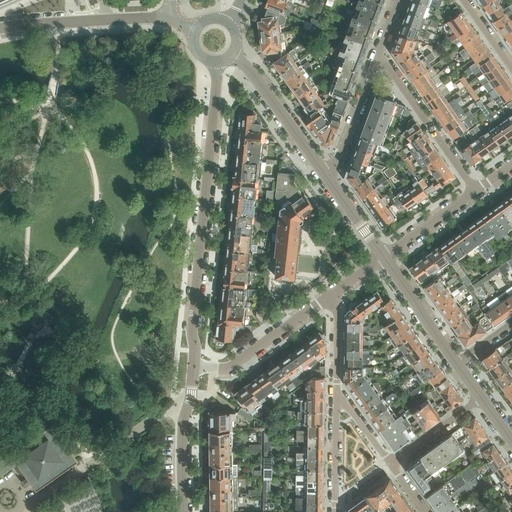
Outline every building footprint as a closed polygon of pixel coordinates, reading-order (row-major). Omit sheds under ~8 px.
[(284,8),(287,1),(284,0),(267,0),(267,1),(268,2),(267,7),(285,14),(287,9),(284,8)] [(358,0),(358,3),(381,11),(382,9),(381,9),(384,0),(358,0)] [(408,8),(408,9),(408,11),(428,18),(430,12),(434,14),(436,7),(433,6),(415,0),(411,0),(410,5),(409,6),(408,8)] [(498,2),(500,0),(492,0),(483,7),(488,15),(501,5),(498,2)] [(356,7),(361,9),(357,18),(353,16),(352,20),(375,28),(376,26),(375,26),(379,14),(380,14),(381,11),(358,3),(356,7)] [(501,5),(488,15),(493,22),(511,8),(511,3),(503,9),(501,5)] [(450,11),(454,17),(462,12),(461,12),(457,6),(450,11)] [(508,16),(511,13),(511,8),(493,22),(498,29),(511,20),(508,16)] [(263,18),(264,21),(259,22),(260,28),(259,28),(260,34),(261,34),(261,36),(281,34),(279,25),(282,25),(282,24),(283,23),(284,23),(285,22),(285,21),(285,20),(285,19),(285,18),(285,17),(284,16),(284,15),(269,10),(267,16),(266,18),(263,18)] [(404,20),(404,21),(404,22),(424,30),(426,24),(430,26),(432,20),(432,19),(428,18),(408,11),(406,16),(405,17),(404,20)] [(454,17),(450,11),(446,20),(448,22),(454,17)] [(454,17),(448,22),(453,29),(467,20),(462,12),(454,17)] [(312,19),(310,23),(313,24),(318,26),(320,20),(321,20),(323,14),(320,13),(319,13),(316,20),(312,19)] [(304,27),(304,28),(310,30),(313,24),(310,23),(303,20),(304,27)] [(352,20),(350,24),(355,25),(351,35),(347,33),(345,36),(369,45),(370,43),(369,42),(373,30),(374,31),(375,28),(352,20)] [(432,20),(430,26),(436,28),(439,22),(432,20)] [(467,20),(453,29),(456,33),(449,37),(452,41),(472,27),(467,20)] [(511,21),(511,20),(498,29),(503,37),(511,30),(511,21)] [(400,29),(399,31),(400,33),(399,34),(398,34),(416,40),(415,40),(417,34),(425,37),(425,38),(428,39),(430,32),(426,31),(404,22),(401,28),(400,29)] [(452,41),(455,45),(457,48),(463,44),(477,34),(472,27),(452,41)] [(511,30),(503,37),(508,44),(511,41),(511,30)] [(276,61),(286,54),(284,42),(282,42),(281,34),(261,36),(261,37),(260,37),(261,44),(262,44),(263,50),(267,49),(268,52),(275,51),(276,61)] [(413,49),(416,40),(398,34),(394,45),(411,51),(413,50),(413,49)] [(466,47),(459,52),(462,56),(482,41),(477,34),(463,44),(466,47)] [(339,54),(343,55),(344,55),(362,62),(363,59),(362,59),(367,47),(368,48),(369,45),(345,36),(344,41),(348,42),(345,51),(340,50),(339,54)] [(482,41),(462,56),(465,60),(471,55),(474,58),(487,49),(482,41)] [(170,52),(171,52),(171,51),(173,51),(174,57),(173,57),(173,58),(180,57),(179,50),(181,50),(182,51),(181,42),(181,43),(170,43),(170,52)] [(315,44),(314,48),(316,51),(325,55),(327,49),(315,44)] [(414,51),(413,50),(411,51),(394,45),(392,52),(405,71),(420,60),(422,62),(426,59),(429,57),(434,54),(427,45),(421,50),(419,48),(414,51)] [(275,63),(277,66),(275,67),(278,71),(279,71),(280,72),(295,62),(299,59),(295,54),(296,53),(293,49),(286,54),(276,61),(273,63),(274,63),(275,63)] [(469,67),(470,67),(472,70),(493,56),(487,49),(474,58),(476,62),(469,67)] [(420,60),(405,71),(412,80),(432,66),(444,57),(439,50),(434,54),(429,57),(426,59),(422,62),(420,60)] [(343,55),(336,74),(354,80),(355,78),(357,77),(358,75),(357,73),(359,69),(360,68),(362,62),(344,55),(343,55)] [(472,70),(474,74),(475,74),(482,70),(484,73),(498,63),(493,56),(472,70)] [(281,74),(280,74),(283,79),(285,77),(287,80),(303,68),(301,65),(299,67),(295,62),(280,72),(281,74)] [(480,81),(483,85),(503,70),(498,63),(484,73),(486,76),(480,81)] [(432,66),(412,80),(417,88),(437,73),(432,66)] [(287,80),(289,83),(287,84),(290,88),(291,88),(292,89),(309,77),(303,68),(287,80)] [(440,77),(445,74),(442,70),(437,73),(417,88),(422,95),(436,85),(442,81),(440,77)] [(483,85),(482,85),(488,92),(494,88),(508,78),(503,70),(483,85)] [(336,74),(330,91),(332,94),(347,99),(348,97),(350,96),(351,94),(350,92),(352,87),(353,87),(354,84),(353,83),(354,80),(336,74)] [(460,79),(465,86),(469,84),(464,76),(460,79)] [(292,89),(293,91),(292,91),(295,95),(297,94),(299,97),(315,85),(309,77),(292,89)] [(493,99),(511,85),(511,83),(508,78),(494,88),(488,92),(493,100),(493,99)] [(436,85),(422,95),(427,102),(448,88),(445,84),(438,88),(436,85)] [(465,86),(470,94),(474,91),(469,84),(465,86)] [(319,95),(316,91),(318,89),(315,85),(299,97),(301,100),(299,101),(302,105),(303,104),(304,106),(319,95)] [(511,85),(493,99),(498,107),(511,97),(511,85)] [(450,92),(450,91),(448,88),(427,102),(432,109),(446,100),(444,96),(450,92)] [(405,106),(393,101),(395,98),(393,94),(390,91),(387,90),(383,90),(379,92),(378,96),(376,95),(371,107),(391,114),(394,115),(401,118),(402,114),(405,106)] [(470,94),(475,101),(479,98),(474,91),(470,94)] [(305,107),(304,108),(307,112),(309,111),(310,113),(325,104),(327,102),(325,99),(323,100),(319,95),(304,106),(305,107)] [(446,100),(432,109),(437,117),(458,102),(455,98),(449,103),(446,100)] [(328,126),(316,135),(322,144),(327,146),(332,143),(341,120),(347,102),(338,99),(334,111),(331,118),(328,126)] [(461,106),(460,106),(458,102),(437,117),(443,124),(456,114),(454,111),(461,106)] [(310,113),(304,119),(310,127),(316,135),(328,126),(331,118),(322,106),(325,105),(325,104),(310,113)] [(490,113),(485,105),(484,106),(480,108),(486,116),(490,113)] [(411,113),(405,106),(402,114),(406,116),(411,113)] [(391,114),(371,107),(365,124),(388,132),(394,115),(391,114)] [(456,114),(443,124),(448,131),(472,114),(471,114),(469,111),(466,113),(463,110),(456,114)] [(240,128),(240,129),(260,131),(261,124),(259,124),(259,122),(255,121),(255,116),(252,116),(253,114),(250,113),(249,112),(245,112),(244,113),(242,113),(242,114),(240,115),(239,126),(240,128)] [(472,114),(448,131),(453,139),(467,129),(473,125),(470,121),(475,118),(472,114)] [(409,120),(404,132),(411,141),(424,132),(413,117),(409,120)] [(511,123),(508,118),(499,124),(508,138),(511,135),(511,123)] [(360,136),(378,143),(383,145),(388,132),(365,124),(360,136)] [(499,124),(489,131),(499,144),(508,138),(499,124)] [(239,136),(239,141),(261,143),(262,131),(260,131),(240,129),(240,130),(239,131),(238,135),(239,136)] [(489,131),(480,137),(490,151),(499,144),(489,131)] [(412,143),(415,147),(410,150),(412,154),(430,141),(425,134),(412,143)] [(378,143),(360,136),(358,142),(359,143),(357,148),(374,154),(378,143)] [(480,137),(471,144),(480,157),(490,151),(480,137)] [(237,143),(237,146),(238,148),(237,159),(262,162),(263,154),(261,154),(262,143),(261,143),(239,141),(239,142),(237,143)] [(430,141),(412,154),(417,161),(422,157),(435,148),(430,141)] [(481,158),(480,157),(471,144),(461,150),(471,165),(481,158)] [(355,154),(353,159),(368,165),(370,165),(374,154),(357,148),(357,149),(355,150),(354,153),(355,154)] [(422,157),(417,161),(422,168),(440,155),(435,148),(422,157)] [(402,150),(399,152),(404,159),(407,157),(402,150)] [(440,155),(422,168),(424,171),(429,168),(432,172),(445,162),(440,155)] [(234,177),(260,179),(262,162),(237,159),(237,160),(235,161),(235,164),(236,166),(235,177),(234,177)] [(365,174),(368,165),(353,159),(353,161),(351,161),(345,177),(351,185),(352,184),(354,188),(367,178),(365,174)] [(435,175),(430,179),(432,182),(450,169),(445,162),(432,172),(435,175)] [(392,165),(383,171),(387,177),(396,171),(392,165)] [(406,171),(414,182),(407,187),(418,202),(419,201),(421,201),(424,199),(424,197),(428,194),(423,188),(418,181),(409,169),(406,171)] [(450,169),(432,182),(436,188),(441,185),(442,186),(455,177),(450,169)] [(275,267),(274,273),(276,273),(276,277),(295,279),(296,264),(296,258),(297,258),(300,224),(302,224),(303,224),(304,224),(305,224),(305,223),(306,222),(305,221),(305,220),(305,219),(304,218),(315,210),(307,197),(302,190),(300,191),(298,188),(294,183),(295,174),(278,172),(275,196),(283,206),(280,208),(280,209),(278,209),(278,214),(279,214),(277,243),(271,243),(269,255),(275,255),(278,256),(278,260),(275,260),(274,267),(275,267)] [(384,176),(376,181),(379,185),(382,183),(387,179),(384,176)] [(233,195),(257,198),(259,198),(259,194),(257,193),(259,180),(260,180),(260,179),(234,177),(233,185),(234,185),(233,195)] [(355,189),(355,190),(357,193),(359,193),(361,197),(376,187),(369,177),(367,178),(354,188),(355,189)] [(420,180),(418,181),(423,188),(427,185),(422,179),(420,180)] [(401,199),(404,203),(408,209),(412,206),(414,206),(417,204),(417,202),(418,202),(407,187),(405,183),(395,190),(398,195),(401,199)] [(361,197),(364,201),(364,203),(366,206),(368,206),(368,207),(383,197),(376,187),(361,197)] [(503,201),(498,204),(511,223),(511,194),(509,197),(510,197),(509,199),(505,202),(503,202),(503,201)] [(257,198),(233,195),(233,196),(232,197),(231,201),(233,202),(231,213),(255,216),(256,216),(257,212),(255,211),(256,206),(257,206),(257,198)] [(368,207),(369,208),(369,210),(371,213),(373,213),(375,217),(390,206),(383,197),(368,207)] [(395,202),(395,203),(394,204),(397,208),(404,203),(401,199),(396,202),(395,202)] [(494,208),(493,210),(489,213),(487,213),(482,216),(495,234),(497,237),(511,226),(511,223),(498,204),(494,208)] [(390,206),(375,217),(378,221),(378,222),(380,225),(381,225),(382,227),(391,221),(392,221),(396,219),(396,217),(397,217),(390,206)] [(254,223),(255,216),(231,213),(231,214),(230,215),(229,219),(231,220),(229,231),(255,234),(255,230),(252,229),(253,223),(254,223)] [(490,247),(485,241),(495,234),(482,216),(468,226),(490,257),(494,254),(489,248),(490,247)] [(491,257),(490,257),(468,226),(454,236),(467,254),(477,247),(481,253),(486,260),(491,257)] [(227,244),(226,247),(228,249),(249,252),(250,246),(251,246),(252,238),(254,238),(255,234),(229,231),(228,243),(227,244)] [(451,261),(450,262),(452,264),(457,271),(467,286),(471,283),(472,283),(466,275),(465,272),(457,261),(467,254),(454,236),(440,246),(451,261)] [(434,250),(430,253),(441,269),(450,262),(451,261),(440,246),(439,247),(437,247),(435,249),(434,250)] [(253,252),(249,252),(228,249),(226,261),(225,262),(225,265),(226,267),(249,270),(250,257),(252,257),(253,252)] [(424,257),(420,261),(431,276),(441,269),(430,253),(429,254),(427,254),(425,256),(424,257)] [(411,267),(410,268),(421,283),(431,276),(420,261),(416,264),(414,264),(412,265),(411,267)] [(507,261),(497,267),(500,271),(502,275),(510,269),(508,268),(510,266),(507,261)] [(251,275),(251,271),(249,270),(226,267),(224,286),(249,288),(247,288),(249,275),(251,275)] [(425,287),(426,288),(426,290),(427,292),(429,292),(432,297),(447,286),(440,276),(425,287)] [(453,277),(447,282),(449,285),(459,278),(458,276),(454,279),(454,278),(453,277)] [(433,298),(433,299),(434,302),(436,302),(439,307),(454,296),(465,288),(466,287),(463,284),(452,292),(447,286),(432,297),(433,298)] [(222,303),(222,304),(247,307),(249,288),(224,286),(223,297),(221,298),(221,302),(222,303)] [(363,302),(361,303),(368,313),(384,301),(377,291),(367,298),(366,298),(363,300),(363,302)] [(511,294),(510,296),(506,291),(502,294),(511,308),(511,294)] [(501,302),(496,306),(504,318),(511,313),(511,308),(502,294),(497,297),(501,302)] [(461,306),(454,296),(439,307),(440,307),(439,309),(441,311),(443,312),(446,316),(461,306)] [(387,315),(384,317),(388,323),(388,324),(402,314),(391,299),(385,303),(380,306),(387,315)] [(364,322),(365,322),(365,315),(368,313),(361,303),(352,310),(350,309),(348,311),(347,313),(346,314),(346,321),(364,322)] [(222,304),(220,322),(243,325),(244,313),(246,314),(247,307),(222,304)] [(497,323),(504,318),(496,306),(491,310),(487,304),(482,308),(486,314),(487,314),(494,324),(494,325),(495,325),(498,323),(497,323)] [(446,317),(446,318),(448,321),(449,321),(453,326),(468,315),(461,306),(446,316),(446,317)] [(262,308),(257,308),(256,316),(261,322),(265,319),(261,314),(261,311),(262,308)] [(407,324),(405,321),(406,321),(402,314),(388,324),(388,323),(385,326),(392,335),(407,324)] [(453,326),(453,327),(453,328),(455,331),(456,331),(459,335),(475,325),(474,324),(468,315),(453,326)] [(459,335),(459,336),(464,344),(465,343),(467,344),(468,344),(493,327),(485,316),(474,324),(475,325),(459,335)] [(346,321),(345,330),(363,331),(374,331),(374,327),(370,327),(370,326),(363,326),(363,322),(365,322),(364,322),(346,321)] [(251,326),(243,325),(220,322),(220,323),(218,324),(217,337),(218,338),(218,339),(233,341),(234,335),(235,329),(239,330),(250,332),(250,331),(250,326),(251,326)] [(407,324),(392,335),(398,345),(414,333),(413,332),(414,331),(412,329),(410,328),(407,324)] [(370,335),(363,335),(363,331),(345,330),(345,340),(363,340),(373,340),(373,336),(370,336),(370,335)] [(317,332),(313,335),(314,337),(306,342),(318,358),(325,353),(325,340),(324,339),(325,338),(325,336),(323,334),(322,333),(321,334),(320,332),(318,333),(317,332)] [(421,343),(418,338),(418,337),(416,334),(415,334),(414,333),(398,345),(404,353),(405,354),(421,343)] [(373,340),(363,340),(345,340),(345,349),(362,349),(363,349),(363,344),(373,345),(373,340)] [(507,341),(502,345),(505,349),(510,345),(507,341)] [(306,342),(307,343),(298,349),(297,349),(294,351),(294,352),(293,353),(303,367),(308,363),(310,366),(319,359),(318,358),(306,342)] [(428,350),(426,347),(425,347),(424,347),(421,343),(405,354),(404,353),(400,356),(407,366),(412,363),(411,363),(428,351),(427,350),(428,350)] [(497,348),(482,359),(485,363),(485,365),(486,367),(488,367),(489,369),(503,358),(502,359),(499,354),(500,353),(497,348)] [(345,349),(345,358),(362,358),(373,358),(373,354),(370,354),(369,353),(363,354),(363,349),(362,349),(345,349)] [(428,351),(411,363),(412,363),(418,372),(434,361),(431,357),(431,355),(428,351)] [(288,356),(279,362),(291,379),(300,373),(298,370),(303,367),(293,353),(292,353),(291,353),(288,355),(288,356)] [(369,363),(369,361),(373,361),(373,358),(362,358),(345,358),(345,367),(363,367),(364,367),(364,363),(369,363)] [(492,373),(492,374),(494,377),(495,377),(496,378),(510,368),(503,358),(489,369),(492,373)] [(429,378),(441,370),(437,363),(436,364),(434,361),(418,372),(415,375),(421,384),(424,381),(425,382),(429,379),(429,378)] [(267,371),(266,372),(276,386),(281,383),(283,385),(291,379),(279,362),(271,368),(270,368),(267,370),(267,371)] [(366,373),(366,367),(364,367),(363,367),(345,367),(345,381),(351,390),(369,377),(366,373)] [(496,378),(499,383),(499,384),(501,387),(502,387),(503,388),(511,381),(511,370),(510,368),(496,378)] [(441,370),(429,378),(429,379),(435,386),(447,378),(441,370)] [(260,401),(261,402),(266,398),(264,396),(268,393),(270,396),(279,389),(276,386),(266,372),(249,384),(260,401)] [(307,382),(306,398),(324,398),(325,377),(313,377),(307,382)] [(369,377),(351,390),(361,404),(378,391),(379,391),(369,377)] [(447,378),(435,386),(438,390),(445,400),(456,391),(450,382),(449,382),(447,378)] [(511,381),(503,388),(506,393),(506,394),(508,396),(509,396),(509,397),(511,395),(511,381)] [(293,382),(287,386),(290,391),(297,386),(293,382)] [(242,389),(237,393),(240,398),(238,400),(243,406),(240,408),(249,414),(251,412),(256,408),(254,406),(260,401),(249,384),(248,385),(246,385),(243,387),(242,389)] [(418,386),(411,392),(415,398),(417,401),(419,399),(415,394),(421,390),(418,386)] [(378,391),(361,404),(367,412),(371,418),(387,407),(390,405),(389,405),(399,398),(396,393),(392,392),(386,397),(385,400),(379,391),(378,391)] [(438,413),(440,417),(452,409),(463,401),(456,391),(445,400),(449,405),(438,413)] [(301,398),(301,411),(324,411),(324,398),(306,398),(301,398)] [(440,417),(438,413),(427,399),(419,405),(433,423),(441,417),(440,417)] [(387,407),(371,418),(380,430),(405,411),(403,408),(396,414),(390,405),(387,407)] [(419,405),(411,410),(424,429),(433,423),(419,405)] [(240,408),(238,413),(248,419),(251,419),(253,416),(249,414),(240,408)] [(405,411),(380,430),(393,448),(396,449),(424,429),(411,410),(410,408),(405,411)] [(210,420),(208,421),(208,426),(210,428),(210,429),(236,428),(236,412),(230,412),(228,412),(228,410),(224,410),(216,410),(216,412),(210,412),(210,420)] [(307,423),(306,424),(324,424),(324,411),(301,411),(286,410),(286,417),(298,417),(304,417),(304,423),(307,423)] [(475,417),(463,425),(464,426),(461,427),(467,436),(468,436),(482,427),(475,417)] [(52,424),(10,454),(11,454),(0,461),(0,476),(18,464),(27,477),(23,480),(22,481),(26,486),(27,486),(26,486),(31,483),(36,491),(78,461),(52,424)] [(297,429),(297,435),(324,435),(324,424),(306,424),(306,430),(297,429)] [(467,436),(466,437),(470,442),(472,443),(474,441),(476,445),(488,437),(482,427),(468,436),(467,436)] [(230,431),(210,431),(210,433),(209,434),(209,438),(210,439),(211,445),(221,445),(221,452),(230,452),(232,452),(232,444),(230,444),(230,431)] [(452,433),(439,443),(450,459),(464,450),(452,433)] [(297,440),(306,440),(306,446),(324,446),(324,435),(297,435),(297,440)] [(488,437),(476,445),(479,448),(491,440),(488,437)] [(479,448),(481,452),(493,444),(491,440),(479,448)] [(439,443),(426,452),(437,468),(450,459),(439,443)] [(481,452),(488,462),(500,454),(493,444),(481,452)] [(221,445),(211,445),(211,458),(209,459),(209,463),(211,464),(211,465),(231,465),(230,452),(221,452),(221,445)] [(297,452),(297,457),(324,458),(324,446),(306,446),(306,452),(297,452)] [(426,452),(413,462),(425,478),(437,468),(426,452)] [(500,454),(488,462),(483,465),(486,469),(491,466),(494,471),(506,463),(500,454)] [(306,463),(306,469),(323,469),(324,458),(297,457),(296,463),(306,463)] [(407,468),(427,496),(434,491),(425,478),(413,462),(408,465),(408,466),(407,468)] [(434,491),(427,496),(434,505),(466,482),(480,472),(473,463),(444,484),(434,491)] [(511,472),(506,463),(494,471),(501,481),(511,473),(511,472)] [(231,465),(211,465),(211,468),(209,469),(209,472),(211,473),(211,477),(234,476),(234,472),(236,470),(236,466),(234,464),(231,465)] [(296,474),(296,480),(323,480),(323,469),(306,469),(306,475),(296,474)] [(511,473),(501,481),(510,494),(511,492),(511,473)] [(211,478),(209,479),(209,483),(211,484),(211,490),(222,490),(222,497),(233,497),(238,497),(237,476),(234,476),(211,477),(211,478)] [(397,507),(392,510),(393,511),(407,511),(412,509),(391,480),(388,480),(388,479),(381,485),(397,507)] [(296,491),(306,491),(323,492),(323,480),(296,480),(296,491)] [(469,495),(473,492),(466,482),(434,505),(438,511),(450,511),(459,506),(453,497),(465,489),(469,495)] [(392,510),(397,507),(381,485),(367,495),(379,511),(380,511),(389,506),(392,510)] [(211,490),(211,503),(210,504),(210,508),(211,509),(211,510),(238,510),(238,497),(233,497),(222,497),(222,490),(211,490)] [(296,497),(296,503),(323,503),(323,492),(306,491),(296,491),(296,497)] [(375,511),(364,497),(347,509),(346,511),(375,511)] [(305,511),(322,511),(323,503),(296,503),(296,508),(305,508),(305,511)]
